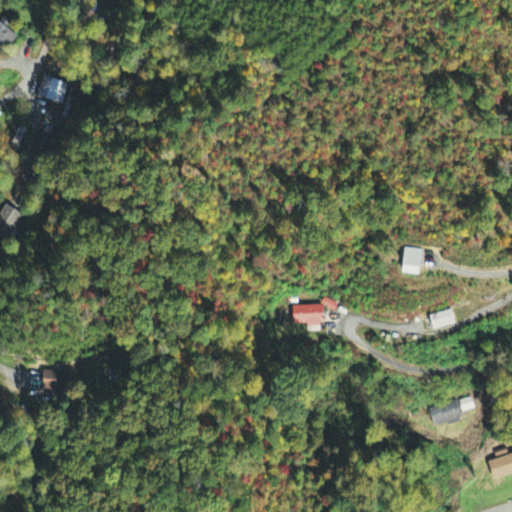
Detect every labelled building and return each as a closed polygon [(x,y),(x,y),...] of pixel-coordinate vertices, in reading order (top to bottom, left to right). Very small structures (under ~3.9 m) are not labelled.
[(0,47),(9,52),(19,34),(0,23),(0,47)] [(68,84),(43,77),(36,98),(61,105),(68,84)] [(0,217),(0,241),(4,244),(23,217),(8,207),(0,217)] [(404,276),(422,276),(423,251),(404,250),(404,276)] [(339,307),(330,303),(331,302),(324,299),(322,307),(337,313),(339,307)] [(294,327),(325,326),(324,306),(293,307),(294,327)] [(434,332),(457,324),(452,310),(430,318),(434,332)] [(63,394),(64,373),(44,372),(43,393),(63,394)] [(429,411),(435,430),(464,420),(462,414),(475,410),(471,397),(429,411)] [(511,455),(489,463),(495,482),(511,476),(511,455)]
